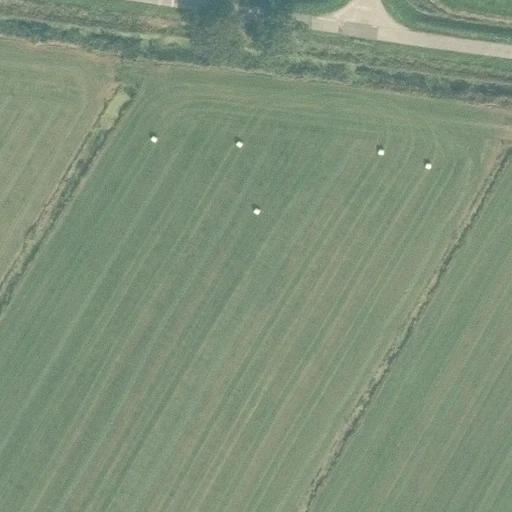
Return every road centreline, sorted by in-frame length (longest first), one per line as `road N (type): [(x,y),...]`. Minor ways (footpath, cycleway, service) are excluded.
road 1 (unclassified): [(363,28),(143,0)]
road 2 (unclassified): [(511,50),(363,28)]
